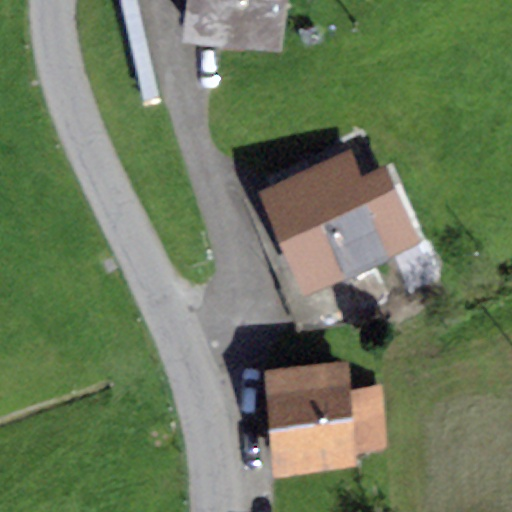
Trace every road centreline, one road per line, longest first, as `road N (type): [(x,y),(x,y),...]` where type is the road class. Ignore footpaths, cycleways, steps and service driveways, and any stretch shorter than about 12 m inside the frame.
road 1 (unclassified): [(217,511),(199,396),(64,84),(54,0)]
road 2 (track): [(173,329),(202,321),(231,299),(237,276),(234,236),(165,34),(162,0)]
